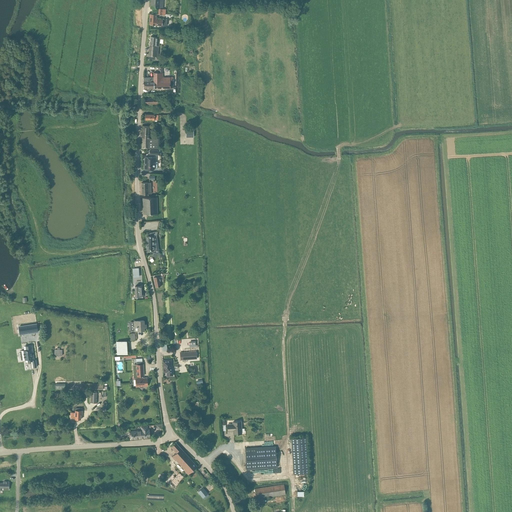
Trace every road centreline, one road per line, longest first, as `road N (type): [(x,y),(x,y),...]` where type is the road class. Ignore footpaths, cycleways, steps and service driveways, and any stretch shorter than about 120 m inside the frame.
road 1 (unclassified): [(172,435),(138,238),(147,0)]
road 2 (unclassified): [(0,454),(155,443),(172,435)]
road 3 (track): [(288,442),(286,316)]
